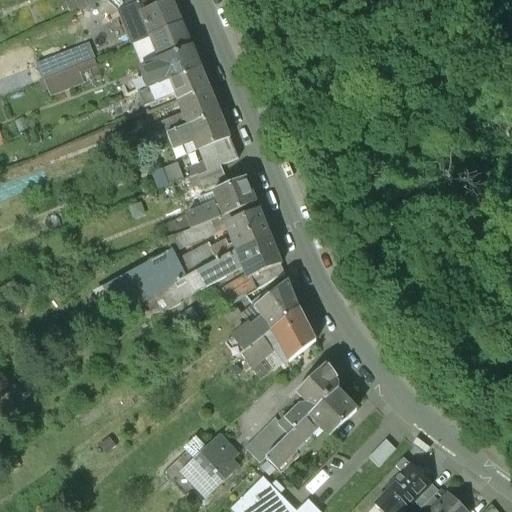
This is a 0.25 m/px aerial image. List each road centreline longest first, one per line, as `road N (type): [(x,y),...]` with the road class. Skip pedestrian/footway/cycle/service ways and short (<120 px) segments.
road 1 (residential): [(190,0),(291,239),(355,358),(511,483)]
road 2 (track): [(291,239),(389,208),(458,167),(511,100)]
